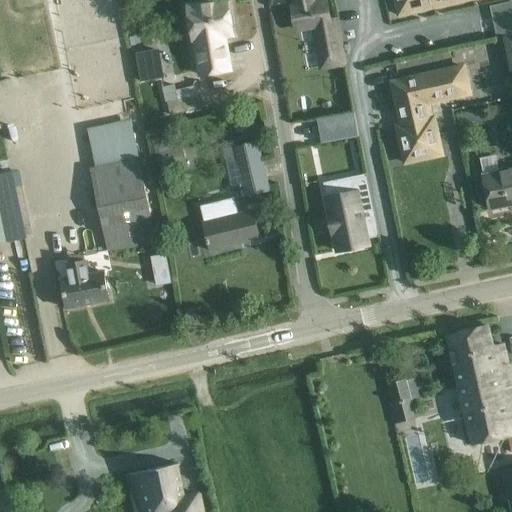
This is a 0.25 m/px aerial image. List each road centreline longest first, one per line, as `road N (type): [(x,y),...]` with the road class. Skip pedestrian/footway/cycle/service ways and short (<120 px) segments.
road 1 (residential): [(259,0),(316,328)]
road 2 (tertiary): [(0,398),(316,328)]
road 3 (tertiary): [(316,328),(511,285)]
